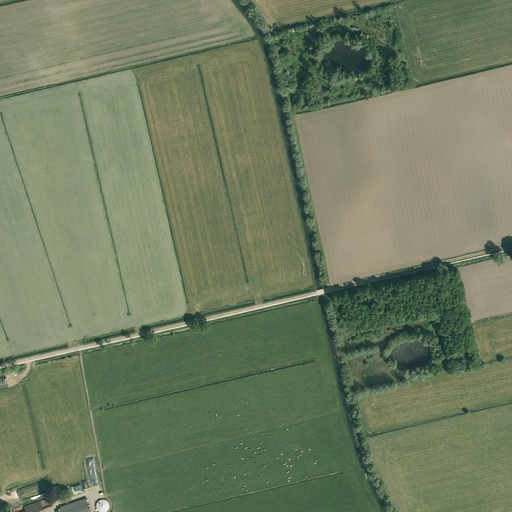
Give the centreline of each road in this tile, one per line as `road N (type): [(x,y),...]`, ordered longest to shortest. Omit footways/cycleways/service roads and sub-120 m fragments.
road 1 (track): [(0,364),(327,289)]
road 2 (track): [(327,289),(511,246)]
